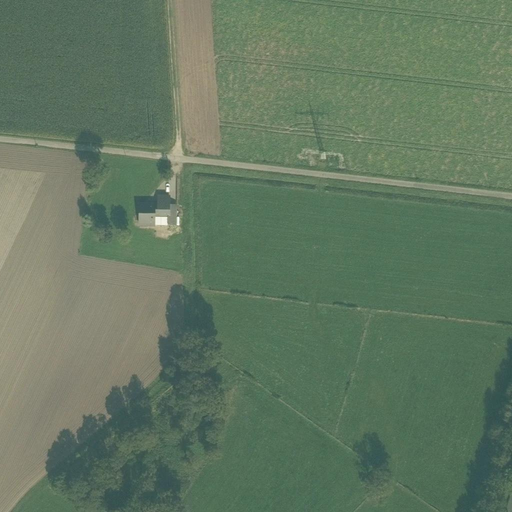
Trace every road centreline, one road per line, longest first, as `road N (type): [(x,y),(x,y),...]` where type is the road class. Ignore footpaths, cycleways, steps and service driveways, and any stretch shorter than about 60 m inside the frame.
road 1 (unclassified): [(0,138),(511,197)]
road 2 (track): [(176,157),(166,0)]
